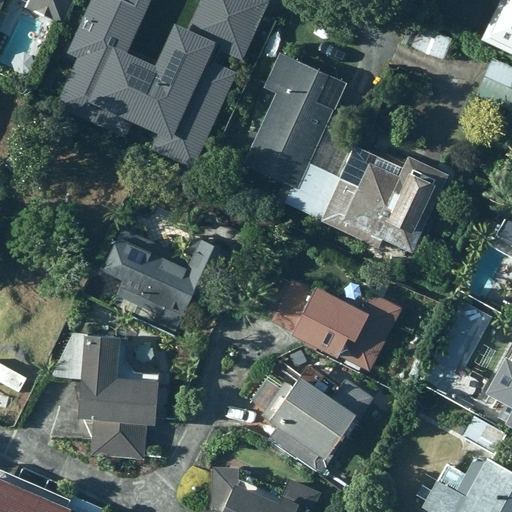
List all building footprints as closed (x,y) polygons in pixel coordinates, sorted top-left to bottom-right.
[(72,0),(29,0),(26,8),(63,24),(72,0)] [(87,0),(67,45),(76,49),(63,77),(57,74),(47,96),(129,133),(136,117),(157,126),(150,143),(180,157),(192,157),(200,152),(240,64),(214,52),(212,58),(211,57),(219,40),(220,40),(217,48),(242,59),(269,0),(198,0),(189,20),(176,13),(156,56),(130,44),(149,0),(87,0)] [(511,0),(493,0),(476,39),(511,53),(511,0)] [(407,21),(398,42),(438,59),(446,38),(407,21)] [(284,181),(298,188),(327,128),(348,83),(284,53),(267,88),(278,94),(245,164),(284,181)] [(511,74),(511,67),(486,57),(472,94),(501,105),(511,74)] [(321,217),(353,149),(357,143),(327,128),(298,188),(284,181),(277,196),(321,217)] [(365,154),(353,149),(321,217),(320,222),(373,246),(376,239),(404,252),(440,173),(400,154),(398,159),(369,146),(365,154)] [(497,281),(511,290),(511,287),(511,218),(507,216),(488,249),(485,247),(461,287),(485,301),(497,281)] [(245,261),(186,234),(178,254),(117,225),(94,273),(114,282),(112,286),(114,288),(107,302),(169,332),(190,289),(224,305),(245,261)] [(72,278),(39,254),(18,284),(51,308),(72,278)] [(332,355),(365,372),(398,306),(364,289),(354,310),(287,276),(264,321),(282,330),(280,335),(330,360),(332,355)] [(475,305),(459,296),(445,321),(460,330),(475,305)] [(120,338),(73,335),(68,419),(88,420),(86,454),(141,457),(145,373),(127,372),(119,361),(120,338)] [(316,473),(369,398),(339,377),(329,393),(299,373),(294,378),(290,376),(284,385),(279,382),(276,386),(263,376),(245,402),(259,411),(256,415),(261,419),(258,421),(270,428),(263,436),(316,473)] [(509,401),(497,422),(511,430),(511,379),(503,397),(509,401)] [(391,408),(372,396),(361,413),(379,424),(391,408)] [(489,455),(501,433),(470,415),(457,438),(489,455)] [(421,511),(511,511),(511,476),(478,458),(477,462),(467,456),(458,472),(443,463),(433,482),(429,479),(416,508),(421,511)] [(307,511),(315,493),(282,480),(275,497),(233,481),(232,466),(207,466),(207,509),(197,511),(307,511)] [(0,511),(68,511),(59,508),(63,498),(0,472),(0,511)]
